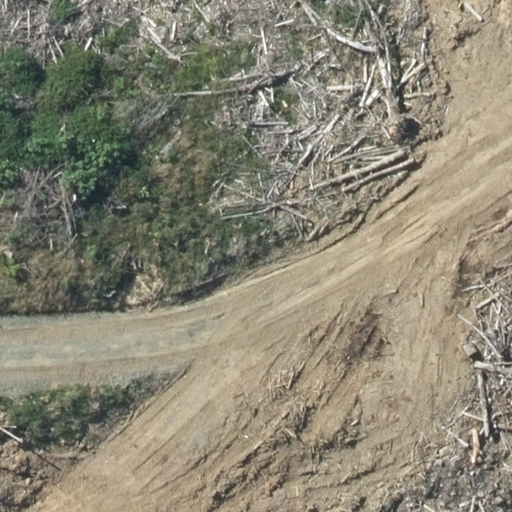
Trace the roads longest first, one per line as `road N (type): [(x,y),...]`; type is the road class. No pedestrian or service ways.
road 1 (track): [(511,172),(114,511)]
road 2 (track): [(511,108),(442,0)]
